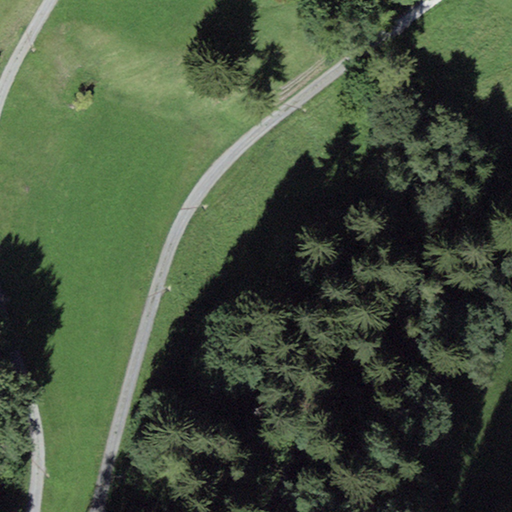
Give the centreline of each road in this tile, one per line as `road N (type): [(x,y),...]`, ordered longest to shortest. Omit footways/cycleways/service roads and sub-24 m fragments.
road 1 (track): [(94,511),(156,283),(181,222),(251,140),(442,0)]
road 2 (track): [(0,305),(33,420),(32,511)]
road 3 (track): [(59,0),(0,118)]
